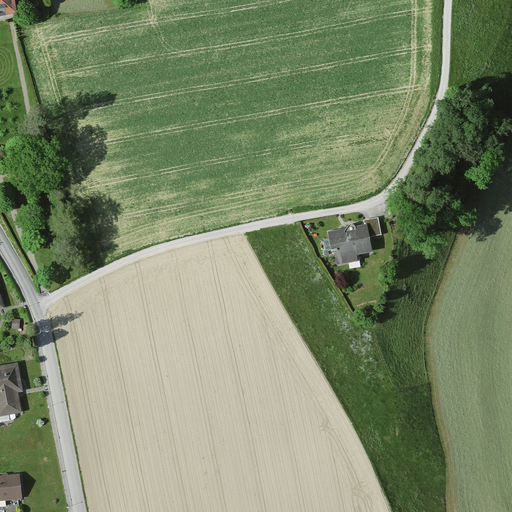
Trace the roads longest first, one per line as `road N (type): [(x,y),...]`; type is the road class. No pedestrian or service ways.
road 1 (track): [(39,306),(167,247),(385,204),(420,174),(442,121),(451,82),(450,0)]
road 2 (unclassified): [(80,511),(39,306),(0,236)]
road 3 (track): [(46,301),(0,188)]
